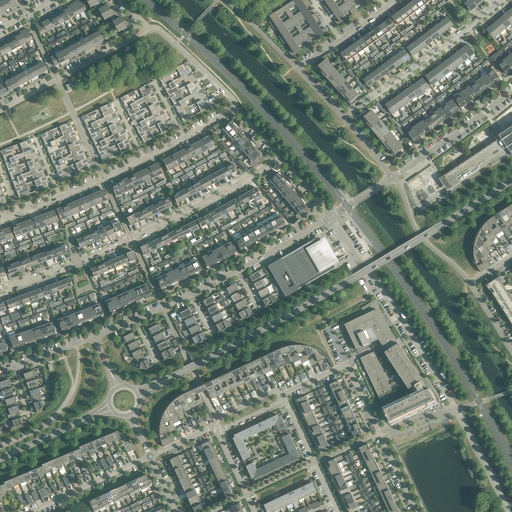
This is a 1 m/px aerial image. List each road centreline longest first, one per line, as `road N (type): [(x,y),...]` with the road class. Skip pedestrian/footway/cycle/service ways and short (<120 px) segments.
road 1 (secondary): [(167,379),(511,179)]
road 2 (residential): [(331,216),(434,372),(509,511)]
road 3 (residential): [(0,292),(133,241),(282,158)]
road 4 (residential): [(343,120),(503,0)]
road 5 (residential): [(0,111),(149,28)]
road 6 (residential): [(416,511),(347,365)]
road 7 (residential): [(391,178),(511,92)]
road 8 (residential): [(32,511),(150,456)]
road 9 (residential): [(337,511),(283,395)]
road 10 (residential): [(511,352),(471,286),(511,255)]
road 11 (residential): [(149,28),(176,43),(236,109)]
